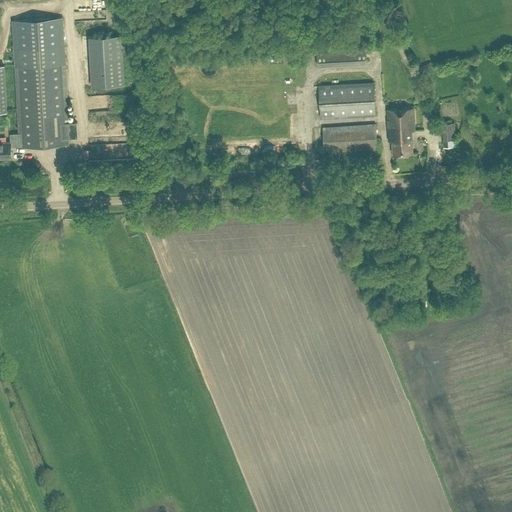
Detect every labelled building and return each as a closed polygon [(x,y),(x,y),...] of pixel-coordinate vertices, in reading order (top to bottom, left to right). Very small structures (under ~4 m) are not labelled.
[(68,121),(61,16),(14,19),(20,132),(9,133),(10,141),(0,141),(0,157),(11,157),(10,146),(22,145),(22,146),(69,143),(68,137),(78,136),(77,121),(68,121)] [(91,40),(92,86),(124,85),(122,38),(91,40)] [(316,50),(317,65),(367,63),(367,48),(316,50)] [(319,84),(320,118),(375,115),(374,81),(319,84)] [(91,110),(132,108),(131,94),(90,96),(91,110)] [(448,104),(447,120),(461,120),(462,105),(448,104)] [(413,107),(387,108),(389,140),(392,140),(393,153),(413,152),(412,130),(415,130),(413,107)] [(454,122),(442,123),(443,139),(455,139),(454,122)] [(377,149),(376,123),(322,126),(324,153),(377,149)]
